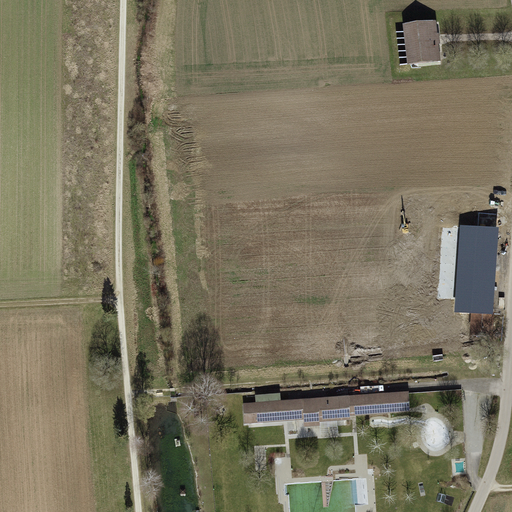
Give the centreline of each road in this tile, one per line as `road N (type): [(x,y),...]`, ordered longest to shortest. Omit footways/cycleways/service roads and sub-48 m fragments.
road 1 (track): [(139,511),(119,299),(126,0)]
road 2 (unclassified): [(473,511),(500,443),(511,325)]
